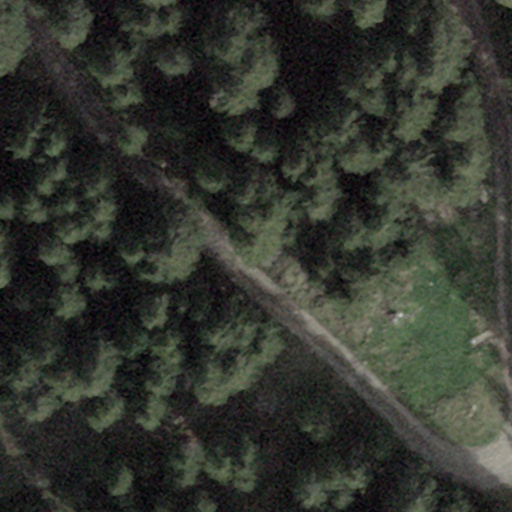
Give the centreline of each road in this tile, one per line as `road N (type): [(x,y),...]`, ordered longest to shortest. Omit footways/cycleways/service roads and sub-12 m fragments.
road 1 (track): [(2,0),(190,234),(312,332),(421,438),(471,464),(504,460),(511,446)]
road 2 (track): [(511,227),(506,122),(468,0)]
